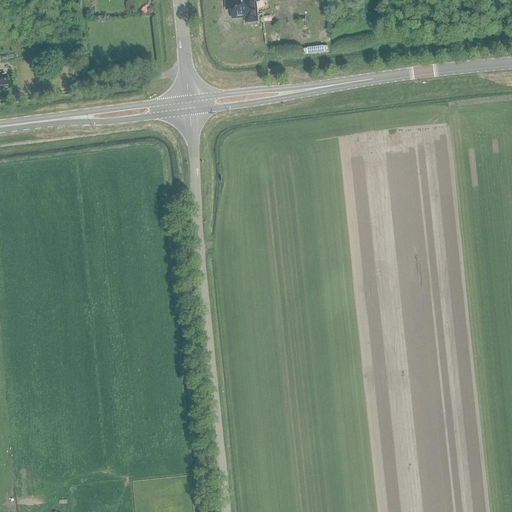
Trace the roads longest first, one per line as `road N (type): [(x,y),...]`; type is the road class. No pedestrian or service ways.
road 1 (unclassified): [(226,511),(189,111)]
road 2 (secondary): [(318,88),(511,63)]
road 3 (secondary): [(189,111),(318,88)]
road 4 (secondary): [(318,88),(188,99)]
road 5 (secondary): [(188,99),(64,118)]
road 6 (secondary): [(64,118),(189,111)]
